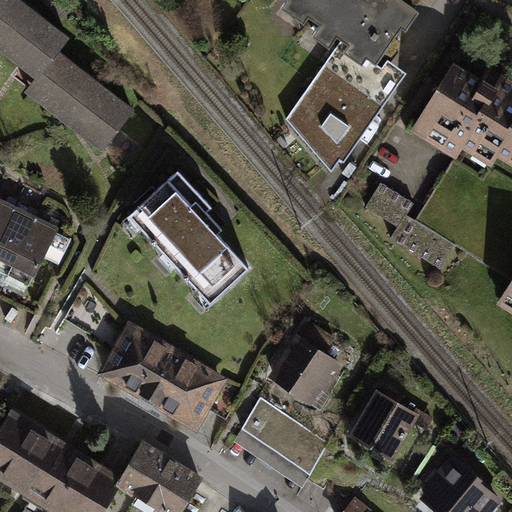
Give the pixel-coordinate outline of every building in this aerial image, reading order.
[(68,39),(13,0),(0,0),(0,49),(40,78),(59,53),(68,39)] [(417,11),(401,0),(282,0),(379,66),(417,11)] [(132,110),(59,53),(40,78),(29,91),(101,148),(132,110)] [(484,77),(457,61),(413,134),(460,161),(467,149),(491,164),(495,157),(511,129),(511,77),(491,65),(484,77)] [(511,129),(495,157),(511,166),(511,129)] [(210,202),(177,166),(128,210),(211,302),(250,268),(215,229),(220,225),(204,207),(210,202)] [(393,239),(441,269),(455,246),(408,218),(416,203),(381,183),(368,207),(401,225),(393,239)] [(0,192),(0,233),(16,201),(0,192)] [(16,201),(0,233),(0,269),(6,273),(39,212),(16,201)] [(60,223),(39,212),(6,273),(29,284),(60,223)] [(511,282),(499,303),(511,311),(511,282)] [(175,350),(126,322),(100,366),(149,394),(175,350)] [(342,363),(296,333),(269,375),(316,404),(342,363)] [(220,376),(175,350),(149,394),(195,421),(220,376)] [(421,413),(381,389),(355,433),(395,457),(421,413)] [(328,446),(262,403),(241,435),(307,478),(328,446)] [(119,475),(8,407),(0,420),(0,476),(59,511),(102,511),(123,477),(119,475)] [(199,481),(138,444),(119,475),(123,477),(138,486),(129,500),(149,511),(152,511),(160,500),(172,508),(179,511),(180,511),(181,510),(199,481)] [(489,511),(503,496),(461,461),(431,496),(450,511),(489,511)] [(371,511),(354,497),(341,511),(371,511)]
